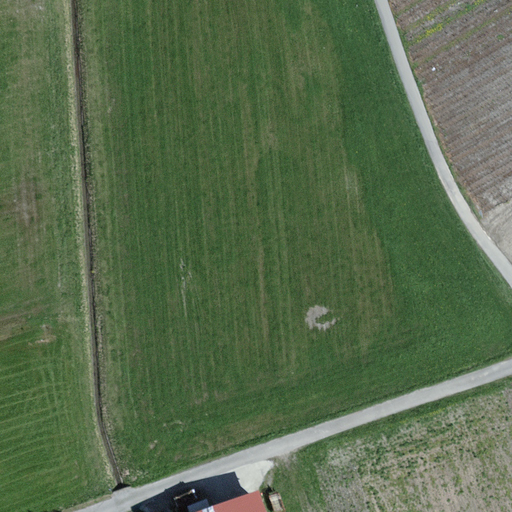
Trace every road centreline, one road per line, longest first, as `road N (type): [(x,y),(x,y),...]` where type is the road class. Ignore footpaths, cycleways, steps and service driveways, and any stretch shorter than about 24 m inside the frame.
road 1 (unclassified): [(99,511),(511,366)]
road 2 (unclassified): [(511,276),(450,191),(379,0)]
